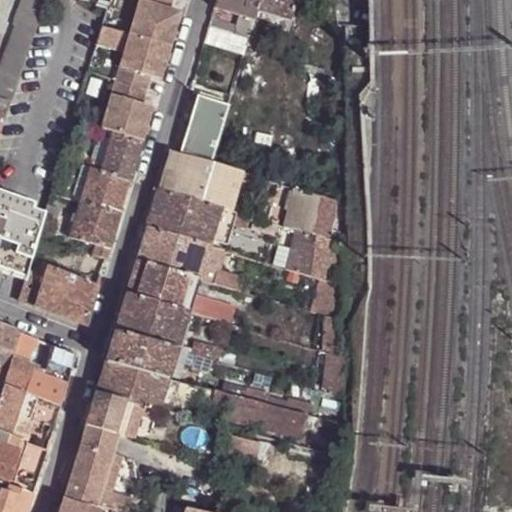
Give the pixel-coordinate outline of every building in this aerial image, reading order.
[(22,0),(14,25),(16,26),(0,71),(0,81),(1,82),(1,83),(15,89),(17,90),(27,60),(25,60),(47,0),(22,0)] [(145,0),(146,0),(134,38),(169,48),(179,14),(158,8),(160,0),(145,0)] [(256,14),(259,0),(215,0),(212,10),(253,22),(256,14)] [(259,0),(256,14),(290,24),(297,0),(259,0)] [(333,7),(332,0),(318,0),(316,16),(336,20),(333,7)] [(253,22),(252,27),(286,37),(290,24),(256,14),(253,22)] [(134,38),(103,29),(98,46),(129,55),(134,38)] [(249,36),(245,49),(253,51),(257,38),(249,36)] [(134,38),(129,55),(105,132),(113,135),(141,143),(144,133),(151,110),(129,103),(138,75),(160,82),(166,61),(165,60),(169,48),(134,38)] [(325,70),(295,63),(295,71),(325,78),(325,70)] [(0,85),(0,99),(10,103),(15,89),(1,83),(0,85)] [(190,159),(210,165),(227,107),(196,98),(185,137),(179,156),(190,159)] [(10,103),(0,100),(0,110),(8,113),(11,104),(10,103)] [(75,123),(63,161),(69,163),(80,125),(75,123)] [(113,135),(103,167),(98,165),(96,171),(129,182),(135,163),(141,143),(113,135)] [(227,211),(238,173),(210,165),(190,159),(178,197),(220,209),(227,211)] [(92,170),(82,203),(119,215),(124,198),(129,182),(96,171),(92,170)] [(34,202),(0,189),(0,196),(32,209),(34,202)] [(283,227),(295,232),(326,241),(335,202),(293,189),(283,227)] [(208,246),(220,209),(178,197),(157,191),(151,212),(145,229),(208,246)] [(0,272),(26,282),(31,264),(38,243),(45,221),(30,214),(32,209),(0,196),(0,272)] [(71,238),(109,248),(113,234),(119,215),(82,203),(77,218),(76,223),(71,238)] [(273,237),(276,226),(273,225),(236,214),(233,225),(273,237)] [(197,281),(208,246),(145,229),(140,246),(135,264),(197,281)] [(335,283),(335,244),(326,241),(295,232),(285,269),(335,283)] [(105,261),(109,248),(96,247),(93,257),(105,261)] [(85,327),(96,289),(31,264),(26,282),(20,302),(85,327)] [(187,313),(197,281),(135,264),(131,277),(124,296),(186,313),(187,313)] [(214,284),(239,292),(243,282),(217,275),(214,284)] [(228,324),(239,292),(214,284),(209,284),(198,316),(213,320),(228,324)] [(175,351),(186,313),(124,296),(119,316),(113,335),(175,351)] [(341,355),(341,320),(336,318),(328,316),(324,350),(341,355)] [(234,331),(235,326),(228,324),(213,320),(211,329),(218,331),(219,327),(234,331)] [(4,385),(19,334),(0,326),(0,388),(2,389),(4,385)] [(32,339),(19,334),(4,385),(60,407),(66,386),(75,355),(63,350),(53,347),(44,378),(23,370),(32,339)] [(165,380),(175,351),(113,335),(109,347),(104,364),(165,380)] [(192,356),(206,360),(209,347),(192,343),(189,355),(192,356)] [(213,361),(216,363),(220,350),(209,347),(206,360),(213,361)] [(342,365),(341,355),(324,350),(320,393),(339,398),(342,365)] [(211,370),(213,361),(206,360),(192,356),(189,369),(207,373),(208,369),(211,370)] [(152,409),(157,410),(165,380),(104,364),(101,374),(95,393),(125,401),(142,406),(152,409)] [(157,410),(205,423),(207,416),(212,392),(165,380),(157,410)] [(285,400),(284,403),(266,399),(266,394),(221,383),(218,394),(303,417),(306,405),(285,400)] [(0,435),(8,438),(15,417),(26,420),(53,428),(56,420),(60,407),(4,385),(2,389),(0,396),(0,435)] [(342,427),(303,417),(218,394),(212,392),(207,416),(254,429),(254,428),(297,440),(295,448),(343,461),(342,427)] [(117,436),(132,441),(142,406),(125,401),(95,393),(85,426),(117,436)] [(27,440),(20,438),(26,420),(15,417),(8,438),(20,442),(19,444),(25,446),(27,440)] [(74,463),(64,497),(96,507),(102,486),(111,456),(117,436),(85,426),(74,463)] [(8,438),(0,435),(0,485),(7,488),(12,468),(39,477),(42,465),(46,453),(25,446),(19,444),(20,442),(8,438)] [(127,460),(111,456),(102,486),(118,490),(127,460)] [(8,489),(0,511),(27,511),(32,497),(8,489)] [(58,511),(97,511),(63,499),(58,511)]
